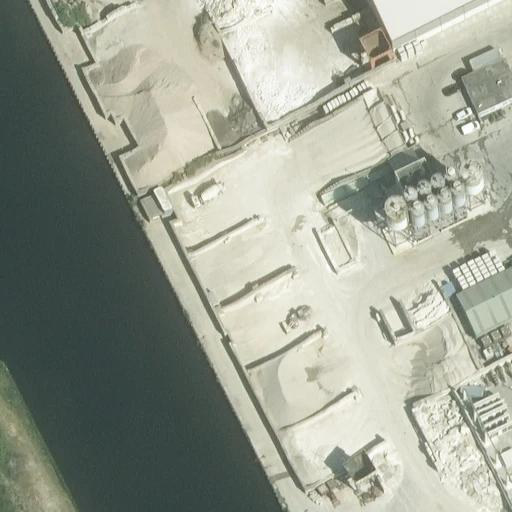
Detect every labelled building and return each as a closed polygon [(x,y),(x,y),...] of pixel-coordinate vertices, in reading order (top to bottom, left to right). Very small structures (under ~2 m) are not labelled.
[(507,0),(364,0),(393,57),(507,0)] [(267,134),(321,108),(276,13),(221,39),(267,134)] [(175,112),(162,78),(111,99),(106,86),(134,75),(128,59),(87,76),(108,128),(122,123),(126,132),(175,112)] [(511,76),(506,63),(463,82),(479,117),(511,101),(511,76)] [(354,155),(355,178),(368,178),(408,162),(387,108),(285,148),(290,160),(302,159),(302,161),(338,147),(336,147),(336,136),(347,136),(354,155)] [(118,166),(127,198),(184,182),(179,162),(185,161),(177,133),(162,137),(164,145),(151,149),(147,132),(132,136),(139,160),(118,166)] [(511,273),(457,300),(477,340),(511,322),(511,273)]
